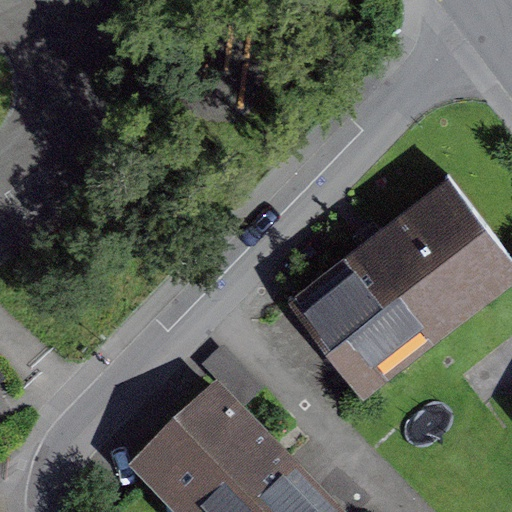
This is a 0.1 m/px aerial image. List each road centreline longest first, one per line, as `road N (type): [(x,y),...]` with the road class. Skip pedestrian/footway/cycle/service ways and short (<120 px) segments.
road 1 (residential): [(488,32),(394,106),(92,417),(58,462),(54,511)]
road 2 (unknown): [(208,298),(416,511)]
